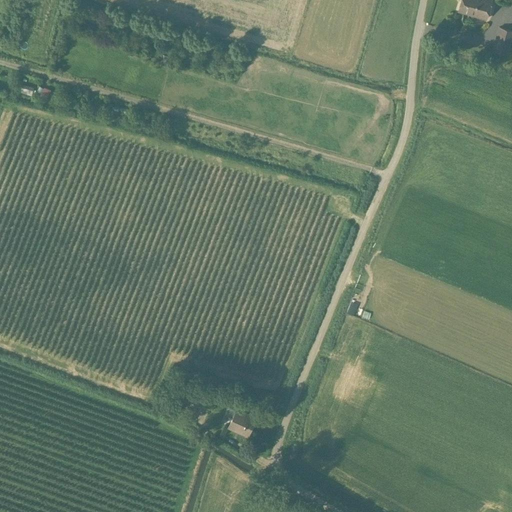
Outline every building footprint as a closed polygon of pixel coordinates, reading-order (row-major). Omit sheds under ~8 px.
[(460,0),(458,11),(486,19),(491,0),(460,0)] [(511,30),(498,26),(491,50),(507,55),(511,37),(511,30)] [(145,38),(147,29),(139,27),(136,35),(145,38)] [(207,389),(201,402),(211,407),(218,394),(207,389)] [(228,427),(247,436),(256,417),(236,409),(228,427)]
